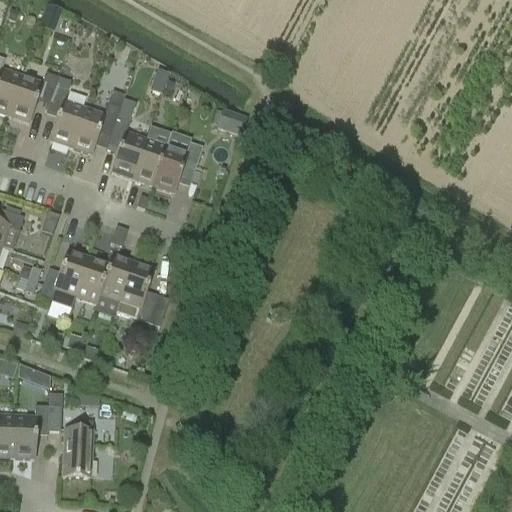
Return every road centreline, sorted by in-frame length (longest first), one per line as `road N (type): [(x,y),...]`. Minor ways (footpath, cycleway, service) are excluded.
road 1 (residential): [(134,511),(162,404),(218,252)]
road 2 (residential): [(173,236),(0,162)]
